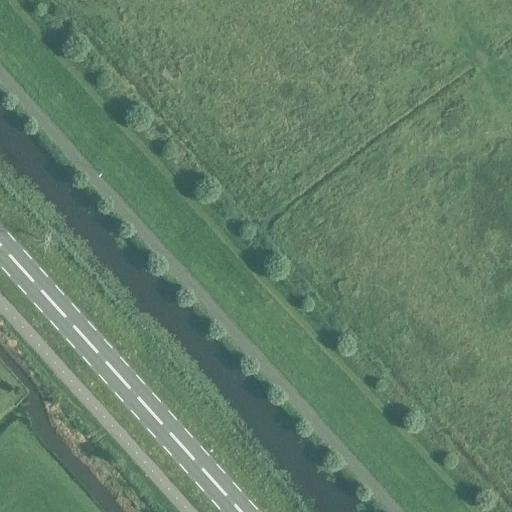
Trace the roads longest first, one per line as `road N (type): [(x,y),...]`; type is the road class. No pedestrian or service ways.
road 1 (unclassified): [(399,511),(0,77)]
road 2 (primary): [(243,511),(0,243)]
